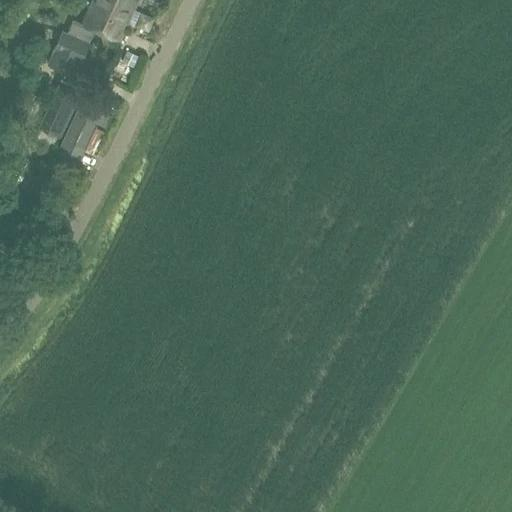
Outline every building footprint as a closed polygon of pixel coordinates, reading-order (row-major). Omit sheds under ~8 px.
[(92,0),(82,23),(73,18),(67,32),(61,30),(53,48),(80,60),(88,42),(89,42),(95,30),(119,40),(136,0),(92,0)] [(141,12),(136,24),(149,30),(155,17),(142,12),(141,12)] [(122,60),(133,67),(138,55),(127,50),(122,60)] [(60,133),(80,93),(59,82),(40,123),(60,133)] [(76,164),(103,105),(85,96),(58,156),(76,164)]
